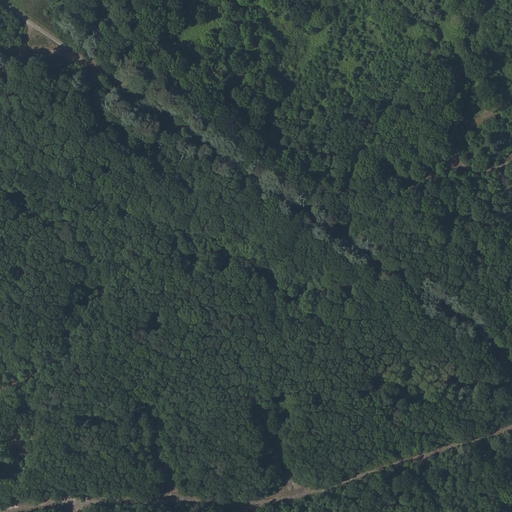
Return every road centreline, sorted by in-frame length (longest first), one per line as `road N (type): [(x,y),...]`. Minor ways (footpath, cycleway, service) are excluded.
road 1 (track): [(511,374),(490,337),(81,57)]
road 2 (track): [(0,46),(81,57),(0,1)]
